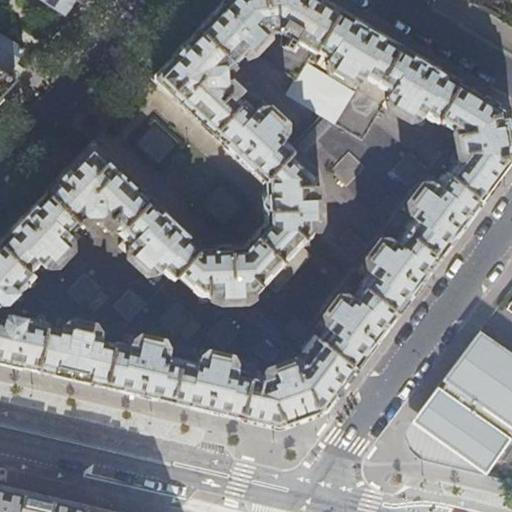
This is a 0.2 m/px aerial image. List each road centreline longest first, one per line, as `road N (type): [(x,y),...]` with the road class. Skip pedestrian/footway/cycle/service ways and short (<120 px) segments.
road 1 (residential): [(302,503),(511,218)]
road 2 (secondary): [(0,436),(302,503)]
road 3 (residential): [(0,165),(157,0)]
road 4 (residential): [(511,71),(389,0)]
